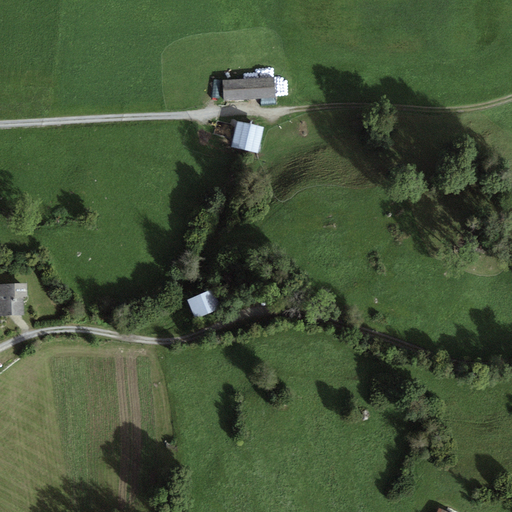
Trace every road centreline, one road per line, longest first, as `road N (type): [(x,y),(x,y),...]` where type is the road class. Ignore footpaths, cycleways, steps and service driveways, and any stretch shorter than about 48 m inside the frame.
road 1 (track): [(511,361),(461,365),(284,312),(181,341),(59,329),(0,350)]
road 2 (track): [(0,123),(368,104),(462,109),(511,99)]
